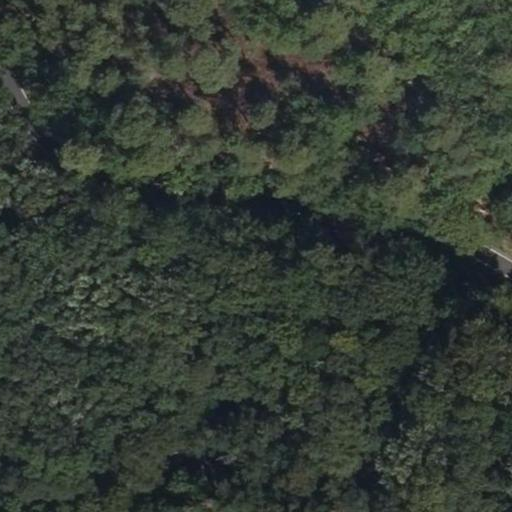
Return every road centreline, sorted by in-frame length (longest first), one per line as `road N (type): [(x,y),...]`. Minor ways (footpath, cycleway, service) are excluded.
road 1 (secondary): [(511,264),(411,220),(119,191),(56,161),(32,139),(0,83)]
road 2 (track): [(0,234),(311,398),(361,455),(366,511)]
